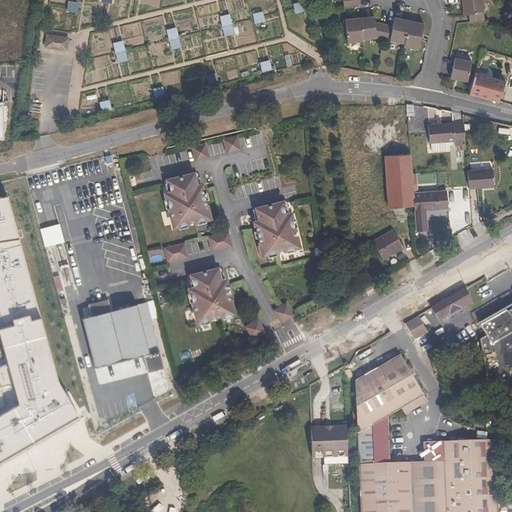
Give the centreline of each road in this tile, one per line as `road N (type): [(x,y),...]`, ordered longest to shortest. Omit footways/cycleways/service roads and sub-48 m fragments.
road 1 (unclassified): [(46,159),(329,87),(426,95)]
road 2 (tertiary): [(28,511),(293,360)]
road 3 (unknown): [(378,312),(430,392),(411,434)]
road 4 (tertiary): [(293,360),(415,291)]
